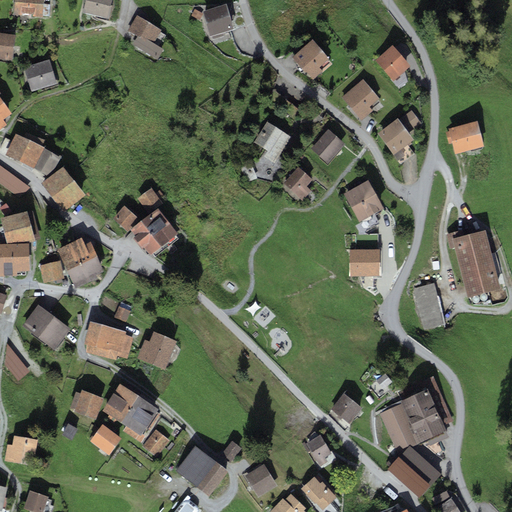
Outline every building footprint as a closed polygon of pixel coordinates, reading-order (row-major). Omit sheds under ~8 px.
[(43,0),(15,0),(15,14),(43,16),(43,0)] [(111,0),(85,0),(83,12),(107,18),(111,0)] [(226,4),(202,12),(210,36),(234,29),(226,4)] [(161,31),(137,15),(127,30),(137,37),(133,43),(157,59),(164,49),(153,43),(161,31)] [(15,34),(0,32),(0,58),(13,59),(15,34)] [(312,39),(292,57),(313,80),(323,71),(319,67),(329,59),(312,39)] [(392,45),(375,60),(393,81),(410,66),(392,45)] [(49,60),(23,68),(31,92),(57,84),(49,60)] [(362,78),(342,96),(362,119),(371,110),(368,107),(379,98),(362,78)] [(0,97),(0,129),(7,125),(3,119),(11,113),(0,97)] [(397,118),(377,133),(393,154),(413,139),(408,133),(421,124),(411,110),(399,120),(397,118)] [(477,121),(448,128),(449,132),(446,133),(449,144),(452,143),(454,153),(483,146),(477,121)] [(291,137),(266,122),(254,142),(265,149),(262,155),(275,163),(291,137)] [(344,143),(328,129),(311,149),(327,163),(344,143)] [(23,137),(15,133),(5,154),(34,168),(44,148),(41,146),(44,140),(25,131),(23,137)] [(60,156),(44,148),(34,168),(50,176),(60,156)] [(28,187),(0,165),(0,183),(20,198),(28,187)] [(312,179),(297,166),(283,183),(303,200),(311,190),(306,186),(312,179)] [(85,194),(63,167),(41,183),(63,211),(85,194)] [(383,207),(368,180),(343,194),(359,221),(383,207)] [(152,188),(138,198),(149,213),(163,203),(160,200),(164,197),(159,190),(156,193),(152,188)] [(138,217),(124,205),(113,218),(126,230),(138,217)] [(178,233),(158,208),(130,229),(135,235),(133,237),(142,249),(144,247),(150,254),(178,233)] [(33,210),(0,218),(6,244),(21,243),(40,239),(33,210)] [(462,230),(446,234),(450,249),(454,248),(467,298),(501,289),(485,230),(464,236),(462,230)] [(67,270),(96,255),(89,242),(85,244),(81,237),(57,249),(67,270)] [(6,244),(0,243),(0,276),(17,275),(17,271),(30,271),(28,243),(21,243),(6,244)] [(379,249),(349,250),(349,276),(380,276),(379,249)] [(96,255),(67,270),(77,289),(98,278),(96,275),(104,271),(96,255)] [(60,261),(39,266),(44,283),(64,278),(60,261)] [(433,283),(413,288),(424,330),(444,325),(433,283)] [(70,328),(38,304),(22,326),(54,350),(70,328)] [(130,311),(119,306),(114,317),(125,322),(130,311)] [(126,332),(90,322),(83,345),(88,346),(86,353),(116,361),(117,356),(127,359),(133,337),(125,335),(126,332)] [(149,341),(145,340),(137,359),(165,370),(176,340),(153,331),(149,341)] [(385,373),(376,381),(383,389),(392,382),(385,373)] [(400,404),(379,414),(398,453),(404,450),(411,447),(446,431),(443,425),(453,421),(432,376),(423,380),(427,388),(399,402),(400,404)] [(121,423),(139,396),(119,384),(102,410),(121,423)] [(104,398),(81,390),(80,393),(76,392),(70,407),(75,409),(74,411),(96,419),(104,398)] [(362,408),(344,393),(331,409),(349,424),(362,408)] [(142,434),(158,409),(139,396),(121,423),(126,426),(123,431),(141,443),(145,436),(142,434)] [(78,429),(68,424),(62,435),(71,440),(78,429)] [(121,438),(102,424),(90,441),(109,455),(121,438)] [(170,441),(155,430),(142,446),(157,457),(170,441)] [(305,441),(301,444),(314,463),(317,461),(320,466),(328,461),(325,457),(332,453),(320,435),(307,443),(305,441)] [(12,445),(7,444),(5,462),(34,466),(38,439),(14,436),(12,445)] [(234,442),(227,437),(215,453),(230,464),(239,451),(231,445),(234,442)] [(228,471),(195,446),(176,471),(209,496),(228,471)] [(411,447),(404,450),(387,469),(419,498),(441,474),(411,447)] [(264,464),(245,475),(258,497),(277,486),(264,464)] [(314,477),(301,489),(314,504),(316,503),(322,510),(337,497),(322,481),(320,483),(314,477)] [(42,511),(48,497),(30,491),(24,508),(34,511),(42,511)] [(459,511),(445,491),(432,500),(440,511),(459,511)] [(285,500),(282,498),(271,511),(305,511),(303,511),(306,508),(290,494),(285,500)] [(187,499),(184,500),(177,510),(175,511),(196,511),(198,509),(196,506),(190,500),(187,499)]
